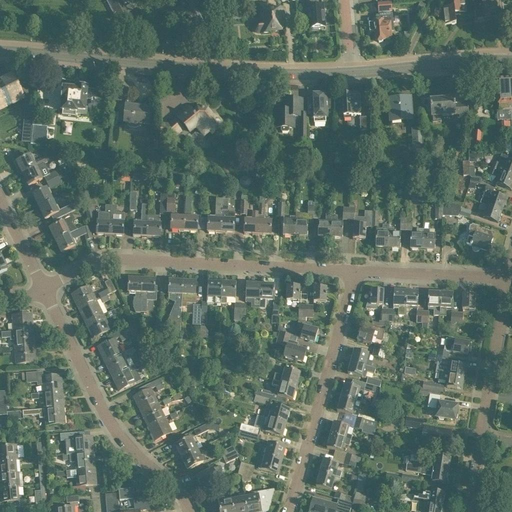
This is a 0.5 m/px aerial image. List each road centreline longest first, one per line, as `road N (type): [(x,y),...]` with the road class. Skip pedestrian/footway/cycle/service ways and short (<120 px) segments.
road 1 (residential): [(43,289),(108,259),(356,271)]
road 2 (residential): [(190,511),(106,418),(43,289)]
road 3 (residential): [(290,511),(356,271)]
road 4 (secondary): [(351,71),(172,66)]
road 5 (secondary): [(172,66),(0,53)]
road 6 (residential): [(481,438),(507,278)]
road 7 (secondary): [(511,60),(351,71)]
road 8 (residential): [(507,278),(356,271)]
